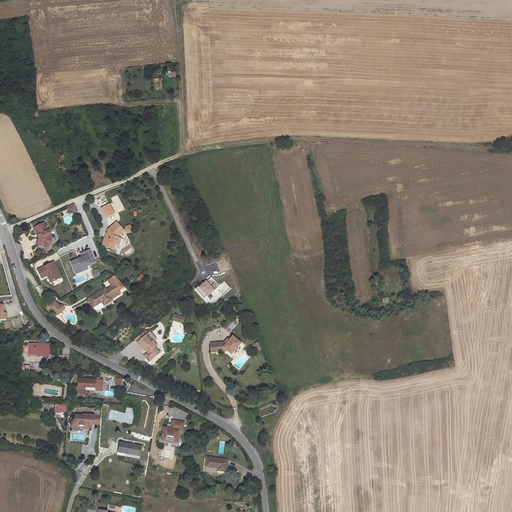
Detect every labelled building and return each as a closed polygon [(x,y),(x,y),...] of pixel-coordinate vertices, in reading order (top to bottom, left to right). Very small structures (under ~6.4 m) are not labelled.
[(111,204),(103,208),(108,217),(116,213),(111,204)] [(47,220),(36,224),(40,235),(38,241),(50,246),(54,238),(51,233),(52,228),(50,229),(47,220)] [(106,237),(103,244),(114,249),(116,243),(119,237),(120,235),(125,230),(118,222),(111,228),(109,233),(108,236),(106,237)] [(79,258),(71,261),(75,270),(87,266),(91,264),(91,263),(95,261),(90,249),(81,252),(82,255),(83,256),(79,258)] [(38,267),(42,276),(47,274),(50,272),(54,279),(61,276),(54,260),(38,267)] [(125,285),(115,275),(108,279),(112,285),(106,289),(105,287),(88,297),(94,307),(97,306),(98,308),(104,305),(103,304),(111,299),(111,298),(120,293),(118,289),(125,285)] [(60,305),(59,304),(54,298),(49,303),(56,312),(59,311),(56,308),(60,305)] [(229,318),(224,323),(229,329),(235,324),(229,318)] [(149,333),(141,340),(146,346),(147,345),(151,350),(148,352),(148,355),(150,358),(155,354),(156,356),(163,350),(159,344),(160,343),(156,338),(159,336),(153,329),(151,331),(149,328),(146,330),(149,333)] [(146,330),(138,337),(141,340),(149,333),(146,330)] [(241,341),(233,333),(229,337),(228,335),(224,339),(209,340),(211,349),(218,349),(218,347),(221,347),(221,349),(228,348),(230,351),(241,341)] [(123,342),(127,347),(134,341),(129,337),(123,342)] [(22,346),(22,354),(29,354),(29,357),(39,358),(39,355),(50,355),(50,344),(29,344),(29,346),(22,346)] [(101,376),(77,376),(77,387),(101,387),(101,376)] [(114,384),(121,386),(122,379),(115,377),(114,384)] [(55,414),(66,414),(66,404),(55,403),(55,414)] [(257,410),(260,418),(276,412),(275,411),(276,410),(277,408),(276,406),(275,405),(273,406),(273,404),(257,410)] [(124,412),(110,408),(107,419),(131,426),(136,410),(125,407),(124,412)] [(93,413),(82,412),(82,414),(75,413),(74,417),(72,420),(72,424),(70,424),(70,428),(83,428),(84,427),(88,427),(90,426),(90,422),(93,422),(99,422),(100,413),(93,413)] [(170,427),(162,426),(160,440),(178,443),(180,431),(183,432),(185,422),(171,420),(170,427)] [(141,444),(127,441),(125,451),(139,453),(141,444)] [(228,455),(207,451),(205,466),(218,468),(218,467),(226,468),(228,455)]
